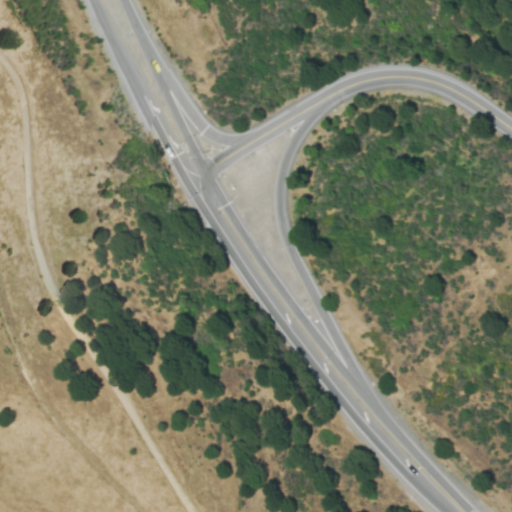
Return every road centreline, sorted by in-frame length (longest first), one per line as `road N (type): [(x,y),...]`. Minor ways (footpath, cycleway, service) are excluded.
road 1 (primary): [(96,0),(154,122),(260,293),(340,399),(450,511)]
road 2 (primary): [(465,511),(364,396),(239,226),(125,0)]
road 3 (track): [(0,66),(25,118),(31,230),(42,274),(186,511)]
road 4 (secondary): [(511,130),(454,88),(399,77),(346,90),(190,186)]
road 5 (primary): [(364,396),(297,261),(282,210),(290,159),(322,105)]
road 6 (primary): [(258,141),(231,141),(202,127),(146,43)]
